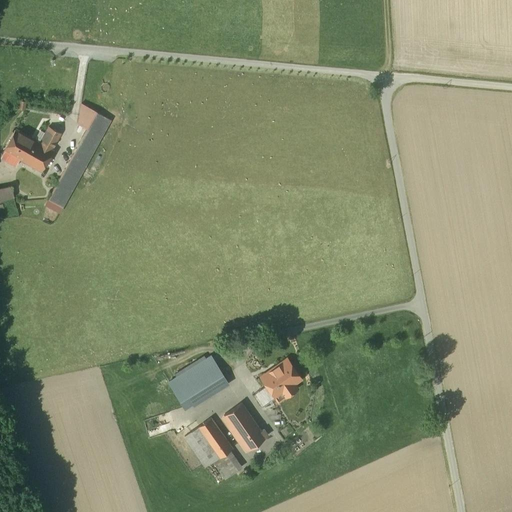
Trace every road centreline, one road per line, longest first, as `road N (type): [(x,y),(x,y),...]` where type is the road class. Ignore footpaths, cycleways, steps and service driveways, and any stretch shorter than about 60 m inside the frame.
road 1 (residential): [(453,511),(385,76)]
road 2 (unclassified): [(385,76),(64,41)]
road 3 (unclassified): [(511,89),(385,76)]
